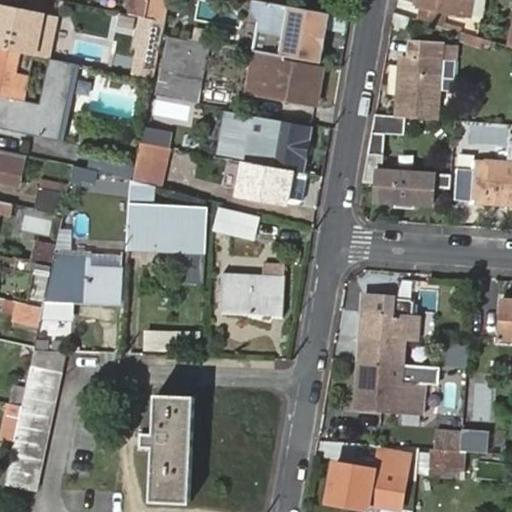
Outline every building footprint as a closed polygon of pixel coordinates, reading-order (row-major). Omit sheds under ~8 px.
[(133,0),(130,13),(141,15),(147,17),(150,4),(150,0),(133,0)] [(422,6),(419,18),(444,25),(447,12),(472,17),(475,0),(419,0),(418,6),(422,6)] [(266,29),(261,54),(270,55),(286,58),(324,65),(334,15),(287,6),(259,1),(257,14),(266,29)] [(155,49),(160,49),(163,35),(168,8),(150,4),(147,17),(141,15),(136,44),(141,45),(134,72),(150,75),(155,49)] [(0,8),(0,49),(36,57),(45,17),(0,8)] [(50,60),(58,20),(45,17),(36,57),(50,60)] [(202,100),(206,79),(212,48),(169,39),(163,71),(160,92),(202,100)] [(399,117),(405,117),(436,119),(442,44),(415,41),(413,54),(406,54),(399,117)] [(36,57),(0,49),(0,94),(28,101),(36,57)] [(286,62),(286,58),(270,55),(268,69),(284,72),(278,101),(315,108),(323,69),(286,62)] [(236,85),(206,79),(202,100),(232,106),(236,85)] [(142,144),(151,96),(139,94),(128,144),(141,147),(142,144)] [(435,186),(452,187),(453,175),(383,170),(385,135),(404,136),(405,117),(399,117),(376,114),(365,182),(376,182),(375,201),(393,202),(393,205),(415,206),(416,204),(433,205),(435,186)] [(255,119),(247,160),(304,170),(312,130),(255,119)] [(172,149),(145,144),(140,168),(155,170),(157,159),(169,161),(172,149)] [(511,162),(475,160),(473,202),(511,204),(511,162)] [(0,161),(0,179),(23,184),(27,167),(0,161)] [(287,205),(294,171),(245,162),(239,196),(287,205)] [(97,173),(75,168),(74,177),(88,180),(95,181),(97,173)] [(74,177),(72,186),(71,189),(86,192),(88,180),(74,177)] [(43,180),(38,208),(65,214),(71,189),(72,186),(43,180)] [(149,214),(132,213),(130,244),(147,245),(148,250),(207,253),(209,223),(159,221),(160,206),(149,206),(149,214)] [(222,209),(218,226),(256,236),(260,218),(222,209)] [(45,247),(42,263),(51,265),(61,216),(43,212),(36,246),(45,247)] [(0,265),(34,273),(28,303),(45,307),(47,298),(54,266),(51,265),(42,263),(0,254),(0,265)] [(47,298),(45,307),(43,318),(72,319),(73,300),(121,302),(123,270),(80,267),(81,258),(56,256),(54,266),(47,298)] [(226,273),(224,308),(282,312),(284,277),(226,273)] [(405,363),(407,337),(406,337),(408,317),(416,318),(418,299),(364,296),(360,360),(405,363)] [(500,340),(511,340),(511,299),(503,299),(500,340)] [(16,321),(41,327),(43,318),(45,307),(28,303),(20,302),(16,321)] [(417,338),(419,318),(416,318),(408,317),(406,337),(407,337),(417,338)] [(201,329),(146,328),(145,347),(201,347),(201,329)] [(470,367),(472,343),(447,342),(446,366),(470,367)] [(32,367),(64,374),(69,352),(35,350),(32,367)] [(405,363),(360,360),(357,405),(416,410),(418,382),(403,381),(405,363)] [(38,491),(64,374),(32,367),(29,380),(23,405),(12,460),(6,484),(38,491)] [(11,402),(23,405),(29,380),(16,377),(11,402)] [(155,448),(153,503),(192,505),(196,397),(157,396),(155,433),(145,433),(144,448),(155,448)] [(438,446),(463,448),(465,429),(439,428),(438,446)] [(337,463),(329,503),(368,510),(370,504),(401,510),(407,477),(337,463)]
